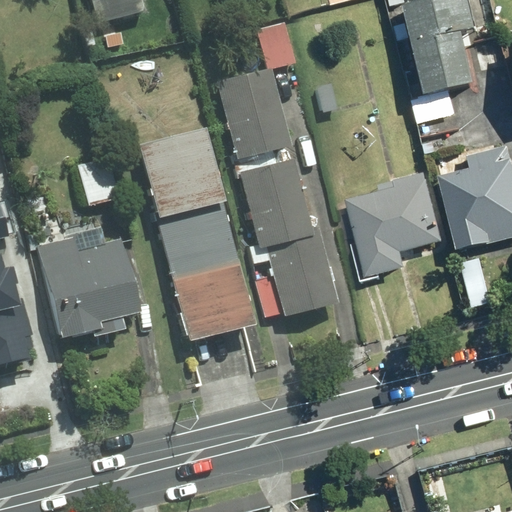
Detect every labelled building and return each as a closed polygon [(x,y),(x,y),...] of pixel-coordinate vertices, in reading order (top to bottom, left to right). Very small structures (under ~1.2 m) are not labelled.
[(133,0),(81,0),(88,27),(137,16),(133,0)] [(453,118),(447,97),(469,91),(456,40),(473,36),(463,0),(447,0),(446,0),(399,13),(417,86),(408,88),(418,127),(453,118)] [(280,25),(252,31),(261,71),(289,65),(280,25)] [(263,71),(208,85),(227,164),(283,151),(263,71)] [(330,84),(310,88),(316,120),(337,115),(330,84)] [(195,131),(126,148),(176,349),(245,332),(195,131)] [(451,257),(511,243),(511,175),(506,149),(463,158),(466,175),(434,182),(451,257)] [(106,158),(71,166),(81,210),(117,201),(106,158)] [(283,163),(231,176),(250,253),(302,240),(283,163)] [(374,189),(376,197),(342,206),(362,282),(401,273),(397,258),(441,246),(421,177),(374,189)] [(4,200),(0,200),(0,249),(13,247),(4,200)] [(262,253),(274,320),(332,308),(311,239),(262,253)] [(92,334),(91,327),(131,316),(113,242),(73,252),(70,240),(28,250),(51,344),(92,334)] [(478,262),(460,266),(469,311),(487,308),(478,262)] [(0,367),(18,363),(16,353),(24,351),(14,304),(6,305),(0,277),(0,367)]
